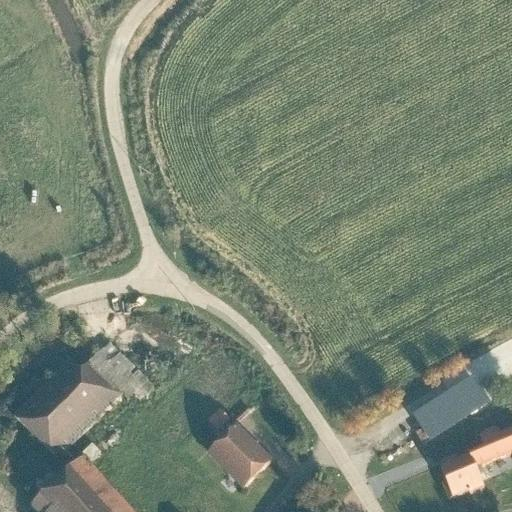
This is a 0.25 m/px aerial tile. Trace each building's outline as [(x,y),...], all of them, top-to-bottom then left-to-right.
[(123,399),(90,367),(81,376),(69,364),(15,418),(60,462),(123,399)] [(491,389),(482,376),(417,419),(435,446),(484,414),(475,400),(491,389)] [(245,492),(274,462),(236,426),(207,455),(245,492)] [(511,460),(511,434),(499,440),(497,435),(483,441),(487,452),(470,459),(476,474),(511,460)] [(453,502),(484,491),(476,474),(470,459),(461,465),(459,459),(446,464),(448,472),(444,474),(453,502)] [(133,511),(83,460),(31,511),(133,511)]
